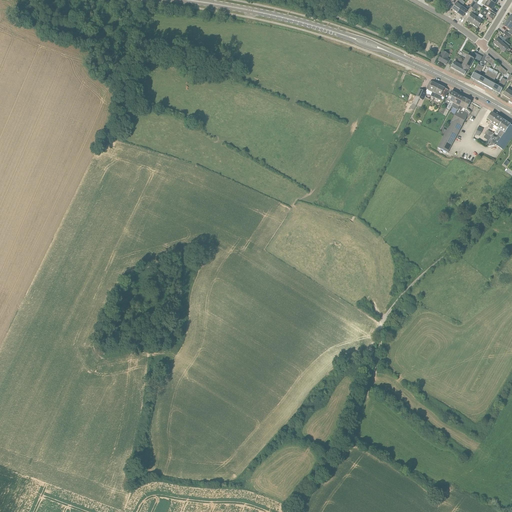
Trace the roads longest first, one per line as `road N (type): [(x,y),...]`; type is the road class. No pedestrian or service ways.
road 1 (unclassified): [(511,183),(388,311),(340,439),(287,511)]
road 2 (primary): [(347,36),(190,0)]
road 3 (primary): [(500,107),(387,51)]
